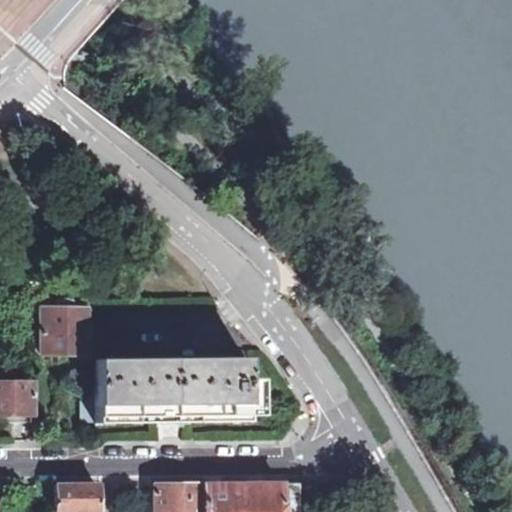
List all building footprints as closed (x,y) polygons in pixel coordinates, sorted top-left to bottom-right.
[(34,321),(34,355),(82,355),(82,309),(41,309),(41,321),(34,321)] [(94,423),(245,421),(245,416),(245,379),(245,358),(93,359),(94,423)] [(29,374),(0,373),(0,414),(29,415),(29,380),(29,374)] [(245,379),(245,416),(256,415),(256,379),(245,379)] [(297,511),(297,484),(203,485),(203,511),(297,511)] [(297,511),(316,511),(353,511),(353,484),(297,484),(297,511)] [(96,511),(96,485),(53,485),(52,511),(96,511)] [(203,511),(203,485),(153,485),(153,511),(203,511)]
